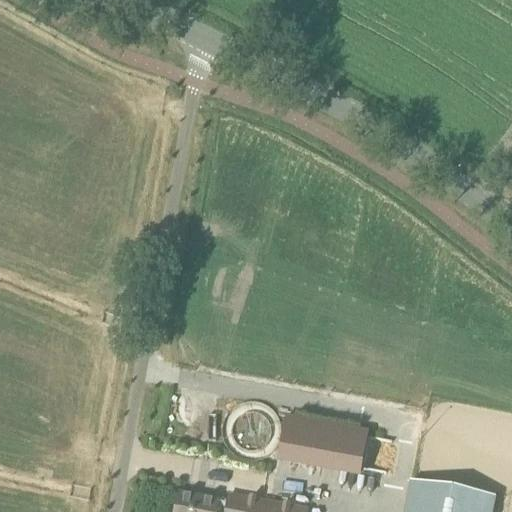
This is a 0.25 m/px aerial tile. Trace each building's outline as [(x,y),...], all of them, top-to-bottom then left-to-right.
[(174,436),(182,438),(190,408),(182,406),(174,436)] [(210,414),(210,436),(222,437),(223,414),(210,414)] [(262,416),(249,417),(251,438),(263,437),(262,416)] [(359,475),(367,434),(286,419),(278,460),(359,475)] [(410,485),(404,511),(492,511),(494,501),(410,485)] [(307,511),(307,510),(229,496),(226,511),(216,509),(217,505),(203,502),(203,505),(179,501),(179,498),(178,498),(175,511),(307,511)]
